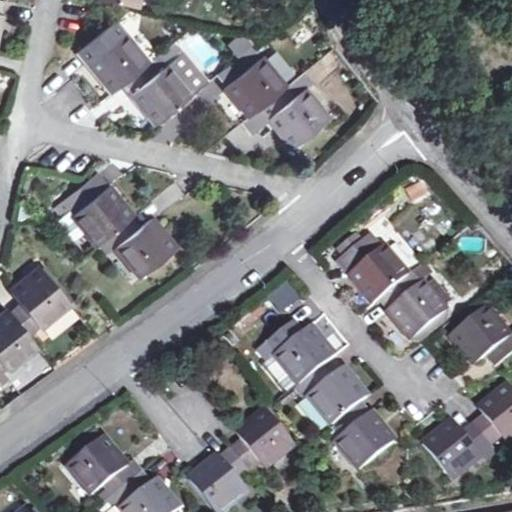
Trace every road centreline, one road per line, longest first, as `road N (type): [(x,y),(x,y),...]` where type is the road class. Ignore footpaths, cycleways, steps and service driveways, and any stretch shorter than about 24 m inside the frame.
road 1 (residential): [(24,121),(281,185),(313,206)]
road 2 (residential): [(280,236),(418,394)]
road 3 (residential): [(280,236),(118,357)]
road 4 (unclassified): [(334,0),(420,122)]
road 5 (residential): [(118,357),(0,445)]
road 6 (unclassified): [(420,122),(511,228)]
road 7 (residential): [(420,122),(313,206)]
road 8 (residential): [(52,0),(24,121)]
road 9 (residential): [(118,357),(167,417),(184,429),(208,425)]
